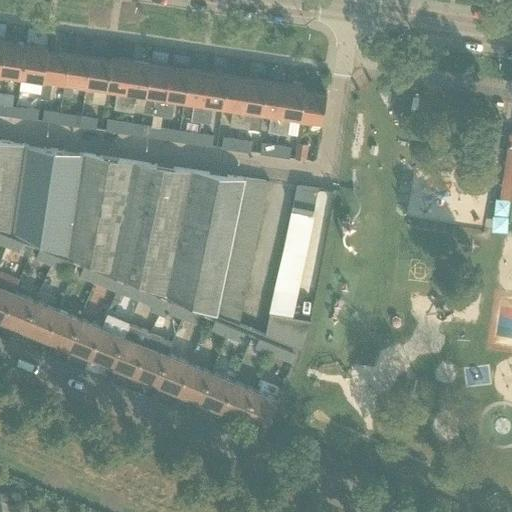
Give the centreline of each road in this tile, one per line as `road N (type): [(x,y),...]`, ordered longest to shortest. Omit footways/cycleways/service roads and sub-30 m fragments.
road 1 (unclassified): [(0,126),(323,171),(350,12)]
road 2 (residential): [(369,511),(0,359)]
road 3 (tertiary): [(511,36),(350,12)]
